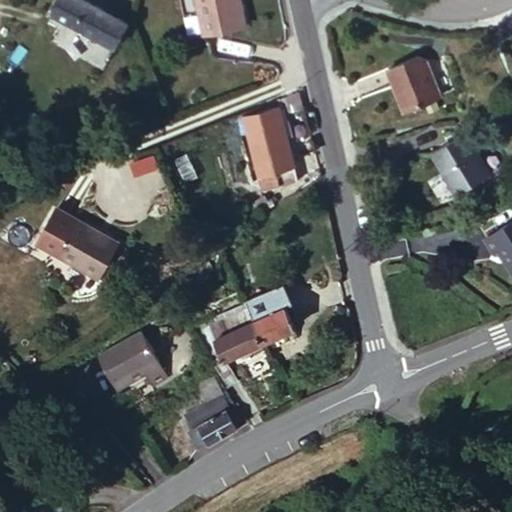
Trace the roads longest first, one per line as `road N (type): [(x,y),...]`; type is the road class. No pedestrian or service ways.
road 1 (residential): [(299,0),(381,388)]
road 2 (tertiary): [(145,511),(271,437),(381,388)]
road 3 (unknown): [(317,84),(178,126),(117,160)]
road 4 (tertiary): [(381,388),(511,331)]
